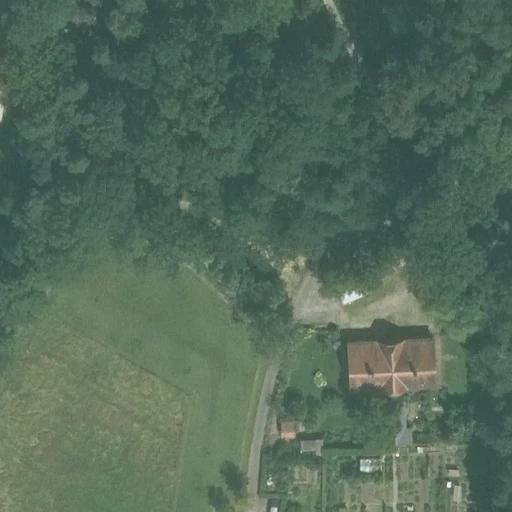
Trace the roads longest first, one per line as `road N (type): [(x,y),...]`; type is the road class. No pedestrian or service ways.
road 1 (track): [(251,511),(281,344),(330,255),(423,207),(511,187)]
road 2 (track): [(450,199),(325,150),(121,88),(140,0)]
road 3 (track): [(298,306),(365,315),(422,311)]
